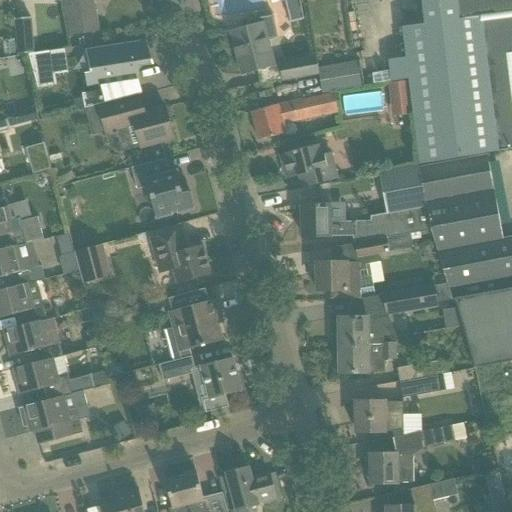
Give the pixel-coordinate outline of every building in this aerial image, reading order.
[(71,0),(63,2),(69,37),(99,31),(92,0),(71,0)] [(285,2),(290,23),(303,21),(299,0),(279,0),(280,3),(285,2)] [(411,102),(419,165),(498,151),(479,0),(421,0),(424,24),(402,27),(406,58),(408,79),(411,94),(410,94),(411,102)] [(511,0),(479,0),(498,151),(511,148),(511,0)] [(249,26),(230,31),(242,76),(275,67),(268,41),(277,39),(271,16),(247,20),(249,26)] [(31,18),(13,20),(18,52),(18,55),(35,53),(35,50),(31,18)] [(90,73),(85,74),(87,88),(101,86),(139,80),(137,68),(153,65),(151,56),(147,42),(147,40),(140,42),(85,50),(90,73)] [(32,54),(28,55),(38,89),(56,86),(55,75),(51,51),(32,54)] [(279,64),(282,81),(319,74),(318,67),(316,58),(279,64)] [(389,60),(391,82),(408,79),(406,58),(389,60)] [(358,61),(318,67),(319,74),(322,93),(362,86),(358,61)] [(408,81),(388,84),(391,105),(401,104),(403,116),(412,115),(408,81)] [(99,90),(88,93),(91,107),(100,105),(102,104),(104,104),(105,104),(102,90),(99,90)] [(252,112),(259,141),(286,134),(283,123),(338,111),(334,93),(302,100),(279,106),(279,105),(252,112)] [(142,147),(174,139),(165,108),(139,115),(134,98),(121,101),(100,106),(111,149),(116,152),(141,146),(142,147)] [(0,152),(1,153),(0,150),(0,133),(9,131),(7,123),(8,123),(7,121),(0,123),(0,152)] [(23,147),(29,173),(46,169),(40,143),(23,147)] [(308,173),(311,186),(338,179),(331,155),(321,157),(319,147),(314,148),(310,145),(302,147),(300,152),(280,157),(286,179),(308,173)] [(431,231),(452,300),(455,299),(511,288),(511,236),(503,239),(498,218),(487,156),(419,168),(419,166),(418,166),(419,169),(431,231)] [(149,187),(158,218),(192,209),(191,206),(193,203),(191,194),(188,193),(185,180),(179,181),(176,173),(170,174),(166,159),(132,168),(137,190),(149,187)] [(322,206),(302,206),(302,237),(323,237),(330,237),(354,237),(354,244),(354,245),(420,233),(420,232),(431,231),(419,169),(418,166),(419,166),(383,173),(391,213),(371,217),(371,221),(356,222),(355,223),(344,223),(330,223),(330,206),(330,205),(322,206)] [(68,167),(55,175),(57,179),(62,186),(75,178),(70,170),(68,167)] [(6,209),(0,210),(0,246),(1,250),(1,251),(15,247),(16,248),(33,243),(32,241),(43,238),(38,217),(21,222),(20,218),(10,221),(6,209)] [(174,270),(178,284),(191,280),(210,275),(203,247),(187,251),(182,233),(152,241),(161,273),(174,270)] [(420,233),(354,245),(357,258),(378,254),(388,253),(414,248),(413,241),(421,239),(420,233)] [(1,250),(0,250),(0,278),(8,276),(11,288),(11,290),(25,285),(26,286),(36,283),(36,282),(41,280),(45,279),(41,266),(39,267),(33,243),(16,248),(15,247),(1,251),(1,250)] [(80,271),(83,284),(110,277),(102,246),(75,253),(76,255),(80,271)] [(76,255),(59,260),(64,275),(80,271),(76,255)] [(336,263),(317,264),(317,291),(332,291),(332,299),(351,299),(359,299),(375,296),(372,284),(371,275),(368,276),(367,270),(361,271),(360,263),(357,263),(336,263)] [(11,288),(0,291),(0,318),(18,314),(21,326),(21,327),(42,321),(42,322),(46,321),(42,306),(47,305),(41,280),(36,282),(36,283),(26,286),(25,285),(11,290),(11,288)] [(382,295),(385,311),(436,302),(434,286),(382,295)] [(498,364),(511,361),(511,288),(455,299),(475,368),(480,367),(498,364)] [(173,329),(163,332),(172,363),(192,357),(190,350),(222,341),(216,318),(222,317),(217,299),(169,312),(173,329)] [(113,304),(88,301),(93,320),(115,314),(116,314),(113,304)] [(339,318),(340,346),(396,345),(396,338),(404,337),(404,331),(386,331),(385,318),(368,319),(368,318),(339,318)] [(21,326),(3,331),(10,357),(34,351),(37,363),(38,365),(52,360),(52,361),(62,358),(58,343),(52,319),(46,321),(42,322),(42,321),(21,327),(21,326)] [(396,345),(340,346),(340,374),(351,374),(368,374),(368,373),(384,373),(384,358),(396,358),(396,345)] [(192,357),(159,366),(164,381),(196,372),(192,357)] [(203,374),(200,375),(203,384),(206,383),(209,396),(201,398),(206,413),(229,407),(226,396),(242,392),(233,359),(214,364),(201,367),(203,374)] [(37,363),(14,369),(20,395),(44,389),(47,401),(47,402),(62,398),(62,399),(84,393),(84,391),(92,389),(89,376),(69,381),(66,370),(56,373),(52,361),(52,360),(38,365),(37,363)] [(398,368),(400,382),(443,374),(441,361),(398,368)] [(400,382),(403,398),(430,393),(446,390),(443,374),(400,382)] [(47,401),(19,409),(24,427),(29,426),(30,433),(35,432),(39,445),(57,440),(82,434),(78,420),(74,408),(87,404),(84,393),(62,399),(62,398),(47,402),(47,401)] [(377,402),(356,403),(357,432),(377,432),(385,432),(385,431),(393,431),(394,438),(403,436),(403,415),(402,402),(384,403),(384,402),(377,402)] [(123,421),(107,431),(116,444),(131,434),(123,421)] [(422,432),(421,432),(424,448),(455,442),(452,426),(422,432)] [(413,468),(412,455),(371,455),(371,483),(397,483),(397,482),(413,482),(413,468)] [(493,456),(481,458),(483,471),(495,469),(493,456)] [(230,511),(247,511),(246,506),(276,499),(269,474),(252,478),(249,468),(226,474),(235,510),(230,511)] [(500,473),(485,477),(488,487),(501,484),(503,483),(500,473)] [(169,508),(169,511),(206,511),(197,474),(166,482),(173,507),(169,508)] [(454,480),(424,487),(428,502),(432,501),(457,495),(454,480)] [(434,511),(432,501),(428,502),(424,487),(413,489),(416,507),(386,508),(386,511),(434,511)] [(143,511),(137,489),(115,495),(116,499),(100,503),(102,511),(143,511)]
